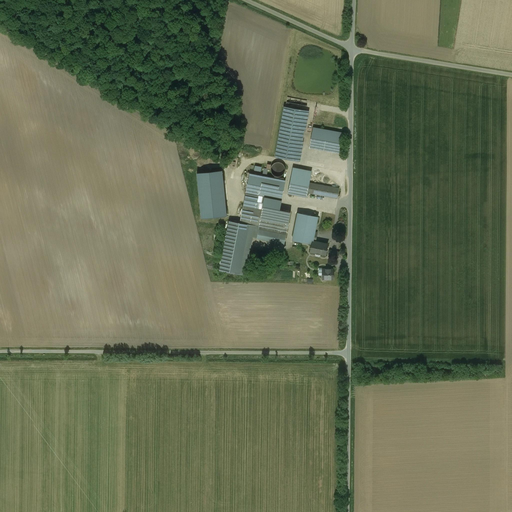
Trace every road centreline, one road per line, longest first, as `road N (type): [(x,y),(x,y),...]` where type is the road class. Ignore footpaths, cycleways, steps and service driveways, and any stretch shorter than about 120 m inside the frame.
road 1 (unclassified): [(0,352),(349,353)]
road 2 (unclassified): [(349,353),(351,48)]
road 3 (unclassified): [(351,48),(511,75)]
road 4 (unclassified): [(347,511),(349,353)]
